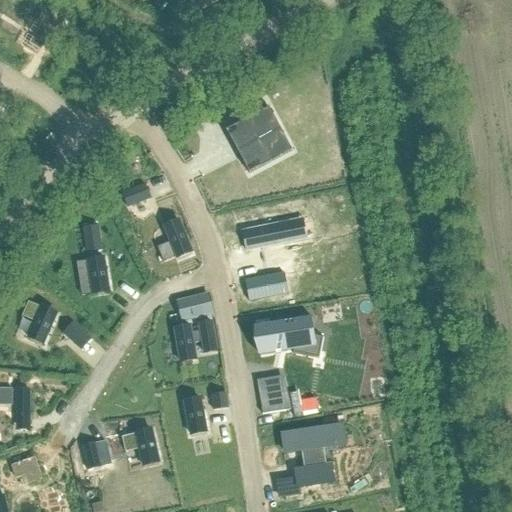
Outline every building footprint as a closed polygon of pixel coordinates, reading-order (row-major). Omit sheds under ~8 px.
[(145,186),(123,195),(128,209),(151,200),(145,186)] [(271,218),(253,221),(260,258),(278,255),(278,253),(291,250),(292,252),(293,252),(295,252),(313,248),(306,211),(288,214),(284,215),(285,217),(272,220),(271,218)] [(171,243),(158,249),(164,263),(177,257),(178,262),(192,256),(179,223),(165,229),(171,243)] [(98,228),(84,230),(87,254),(102,252),(98,228)] [(90,261),(94,294),(109,293),(106,259),(90,261)] [(284,276),(264,280),(267,298),(268,299),(287,296),(287,295),(284,276)] [(189,301),(177,304),(181,322),(194,319),(213,315),(209,296),(189,301)] [(29,304),(23,318),(36,324),(29,339),(43,346),(57,315),(42,309),(29,304)] [(312,318),(257,327),(262,357),(293,352),(293,355),(319,360),(323,339),(312,337),(310,320),(311,320),(312,318)] [(73,324),(63,336),(74,345),(83,333),(73,324)] [(190,328),(175,330),(179,367),(196,364),(193,345),(203,343),(204,355),(217,353),(212,324),(200,326),(201,333),(191,334),(190,328)] [(263,385),(259,386),(260,392),(261,399),(283,399),(283,398),(279,382),(273,383),(263,385)] [(0,405),(12,405),(12,391),(0,391),(0,405)] [(17,392),(17,425),(30,425),(29,392),(17,392)] [(226,395),(212,397),(214,411),(228,409),(226,395)] [(200,400),(185,403),(191,436),(206,433),(200,400)] [(297,480),(278,483),(280,499),(300,496),(299,489),(333,484),(330,468),(326,468),(324,449),(338,447),(335,429),(342,428),(342,427),(282,436),(285,454),(301,452),(302,458),(303,466),(304,471),(296,473),(297,480)] [(136,435),(122,439),(126,454),(140,451),(144,467),(159,463),(151,431),(136,435)] [(87,447),(82,449),(88,471),(102,468),(99,455),(90,457),(87,447)] [(34,460),(23,464),(27,476),(30,484),(41,480),(34,460)]
